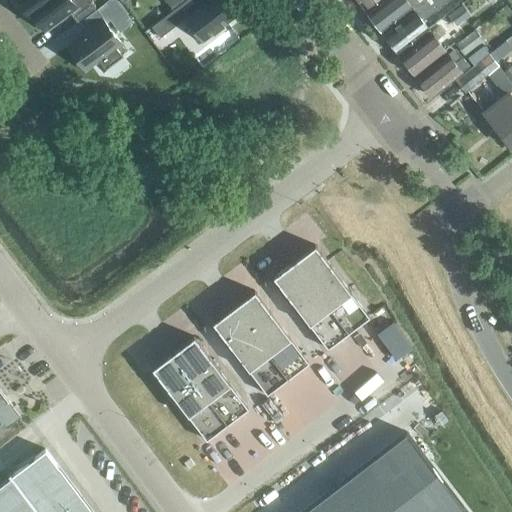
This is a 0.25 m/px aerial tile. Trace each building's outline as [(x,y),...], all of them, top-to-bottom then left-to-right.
[(16,0),(27,14),(30,12),(44,0),(16,0)] [(44,0),(30,12),(44,30),(68,11),(76,20),(94,5),(90,0),(44,0)] [(106,0),(96,8),(106,20),(109,18),(119,31),(132,21),(115,0),(106,0)] [(205,0),(185,0),(151,26),(158,36),(184,17),(202,40),(234,16),(221,0),(205,0)] [(165,0),(172,9),(182,0),(165,0)] [(422,2),(425,0),(383,0),(367,13),(380,31),(411,7),(411,6),(422,2)] [(411,6),(411,7),(414,11),(383,34),(397,52),(428,28),(422,20),(447,0),(425,0),(422,2),(411,6)] [(462,4),(448,15),(456,24),(470,13),(462,4)] [(102,18),(66,46),(84,69),(99,58),(106,67),(121,55),(114,46),(120,42),(102,18)] [(463,53),(482,39),(475,29),(456,44),(463,53)] [(445,49),(437,40),(431,32),(400,56),(414,74),(445,49)] [(456,47),(452,50),(447,53),(448,54),(417,78),(430,95),(461,71),(469,65),(456,47)] [(464,91),(497,64),(489,53),(455,80),(464,91)] [(511,82),(511,64),(503,71),(511,82)] [(511,97),(507,91),(483,110),(493,124),(509,145),(511,142),(511,97)] [(314,244),(272,276),(327,347),(369,316),(314,244)] [(254,290),(212,322),(266,394),(308,362),(254,290)] [(152,368),(206,439),(247,408),(193,336),(152,368)] [(0,392),(0,422),(4,428),(18,417),(0,392)] [(467,511),(405,431),(298,511),(467,511)] [(91,511),(43,448),(9,474),(8,472),(6,473),(8,475),(0,481),(0,511),(91,511)]
